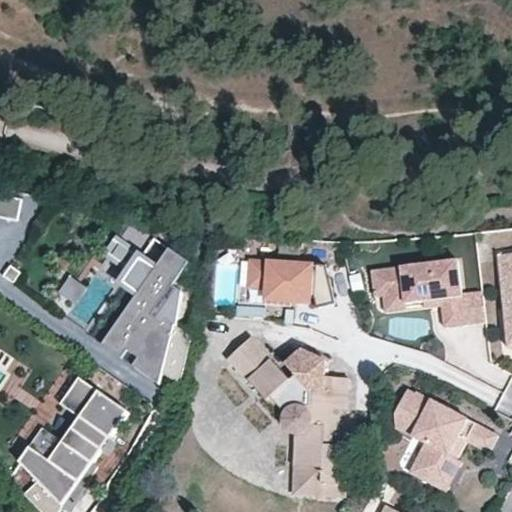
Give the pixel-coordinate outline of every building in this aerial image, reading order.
[(21,201),(0,196),(0,217),(18,220),(21,201)] [(116,249),(136,262),(153,236),(133,223),(116,249)] [(169,317),(162,327),(151,320),(192,262),(172,248),(133,304),(104,345),(124,358),(130,350),(141,358),(135,366),(161,385),(164,374),(181,386),(194,335),(169,317)] [(511,311),(506,312),(510,346),(511,346),(511,249),(499,251),(505,306),(511,304),(511,311)] [(445,322),(465,320),(465,319),(462,289),(457,254),(371,265),(374,285),(385,284),(386,286),(406,284),(407,297),(424,295),(441,293),(442,300),(445,322)] [(336,302),(327,265),(253,261),(251,286),(267,287),(269,289),(268,299),(303,301),(303,297),(312,297),(317,298),(319,306),(336,302)] [(350,275),(354,291),(366,289),(362,272),(350,275)] [(388,307),(408,304),(407,297),(406,284),(386,286),(385,284),(374,285),(374,291),(386,289),(388,307)] [(462,289),(465,319),(485,316),(481,286),(462,289)] [(424,295),(425,302),(442,300),(441,293),(424,295)] [(92,336),(104,345),(133,304),(121,295),(92,336)] [(286,429),(291,435),(297,437),(296,467),(323,468),(323,482),(348,482),(349,446),(333,445),(333,431),(338,430),(339,410),(331,410),(330,391),(331,377),(326,377),(326,361),(302,349),(286,364),(297,375),(291,380),(250,338),(228,360),(270,404),(274,401),(285,412),(284,417),(284,423),(286,429)] [(339,410),(350,410),(351,377),(331,377),(330,391),(331,410),(339,410)] [(79,419),(84,423),(68,447),(63,444),(43,430),(18,466),(40,480),(28,498),(41,511),(60,511),(64,507),(80,483),(85,486),(98,466),(93,463),(102,451),(110,439),(128,412),(78,378),(59,405),(79,419)] [(444,406),(418,392),(417,394),(409,390),(396,414),(397,428),(427,444),(411,473),(434,485),(449,456),(458,460),(467,442),(490,454),(500,435),(452,410),(449,414),(442,410),(444,406)] [(68,447),(84,423),(79,419),(63,444),(68,447)] [(109,456),(117,444),(110,439),(102,451),(109,456)] [(449,456),(434,485),(448,492),(463,463),(458,460),(449,456)] [(71,511),(73,511),(98,466),(85,486),(80,483),(64,507),(71,511)] [(348,482),(323,482),(323,468),(296,467),(295,495),(348,497),(348,482)]
